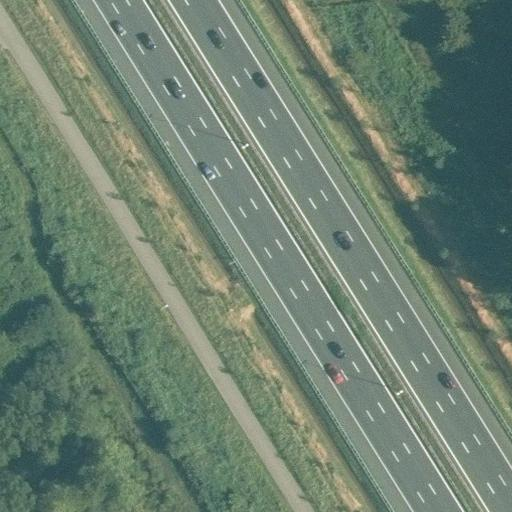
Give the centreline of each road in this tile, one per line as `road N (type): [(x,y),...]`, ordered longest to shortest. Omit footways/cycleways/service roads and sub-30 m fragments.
road 1 (motorway): [(118,0),(438,511)]
road 2 (motorway): [(511,506),(195,0)]
road 3 (unclassified): [(302,511),(0,26)]
